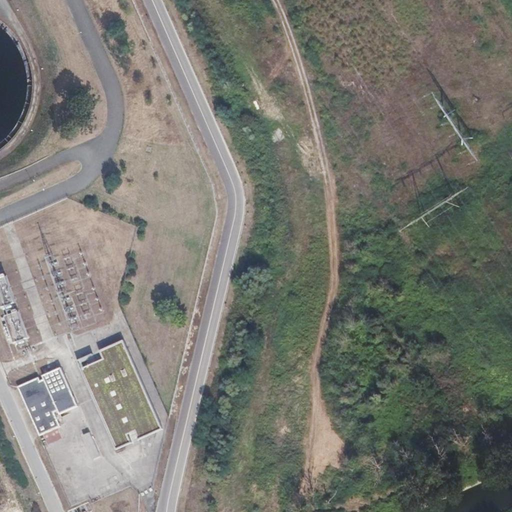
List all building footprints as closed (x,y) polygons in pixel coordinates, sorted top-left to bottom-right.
[(0,306),(1,310),(15,307),(8,276),(0,277),(0,306)] [(9,322),(19,320),(18,313),(8,315),(9,322)] [(163,430),(124,341),(100,351),(104,361),(83,371),(117,449),(132,443),(129,436),(135,434),(138,440),(163,430)] [(40,380),(19,389),(40,436),(60,427),(54,413),(59,410),(61,414),(79,406),(63,369),(45,377),(46,380),(41,383),(40,380)] [(99,454),(91,437),(85,439),(93,457),(99,454)]
